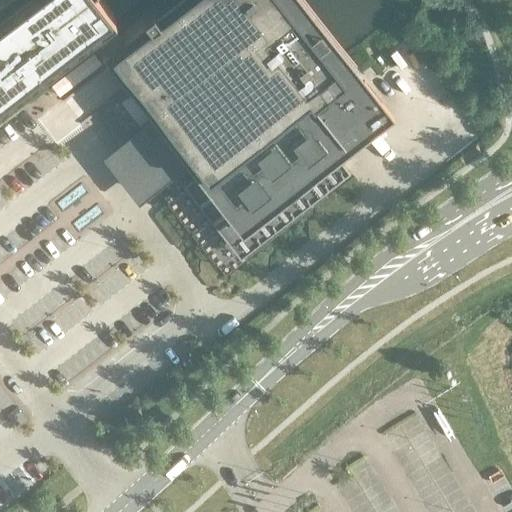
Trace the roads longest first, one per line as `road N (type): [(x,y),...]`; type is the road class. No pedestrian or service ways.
road 1 (unclassified): [(511,175),(376,265),(289,340),(267,374)]
road 2 (unclassified): [(267,374),(511,211)]
road 3 (unclassified): [(267,374),(121,511)]
road 4 (unknown): [(367,416),(388,394),(409,390),(489,511)]
